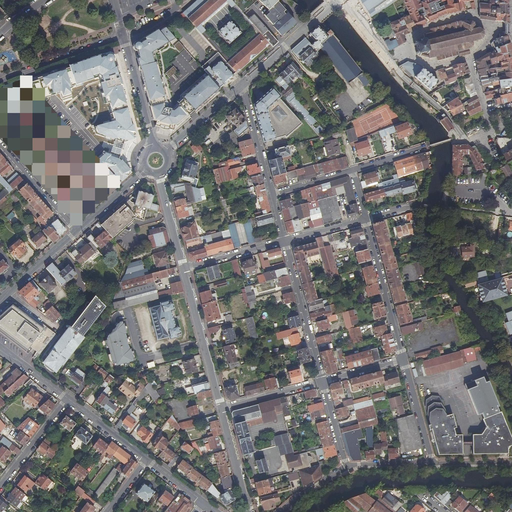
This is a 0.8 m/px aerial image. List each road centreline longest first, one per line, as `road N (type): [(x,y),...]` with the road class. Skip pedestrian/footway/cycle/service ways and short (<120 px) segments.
road 1 (residential): [(284,241),(321,381)]
road 2 (residential): [(221,407),(184,267)]
road 3 (residential): [(403,358),(365,219)]
road 4 (residential): [(387,60),(463,138),(492,135)]
road 5 (unclassified): [(0,80),(123,39)]
